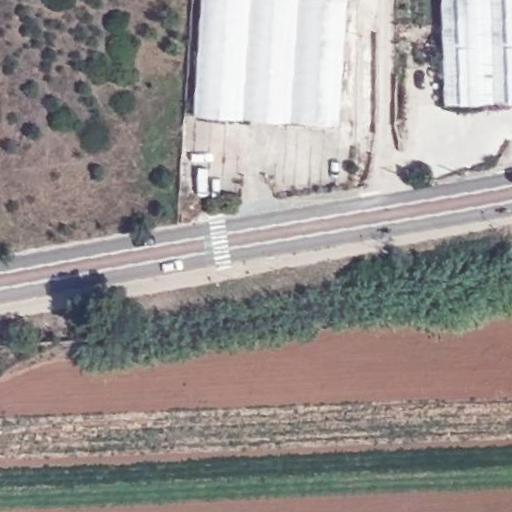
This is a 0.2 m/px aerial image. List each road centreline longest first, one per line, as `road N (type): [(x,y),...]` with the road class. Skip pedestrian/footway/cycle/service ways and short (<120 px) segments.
road 1 (secondary): [(0,296),(511,208)]
road 2 (secondary): [(511,179),(0,261)]
